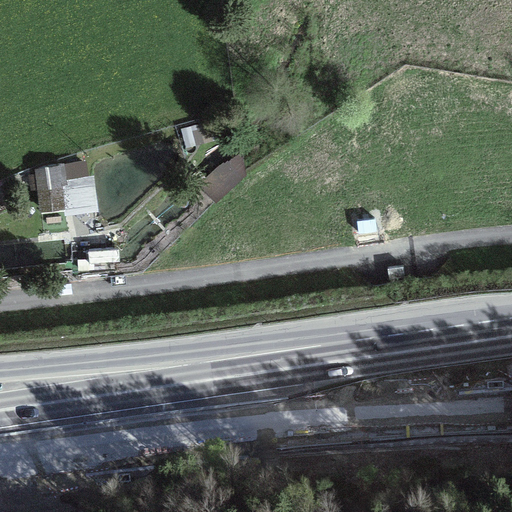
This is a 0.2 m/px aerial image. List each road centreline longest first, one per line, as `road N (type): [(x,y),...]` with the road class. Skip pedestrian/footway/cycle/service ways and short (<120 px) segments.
road 1 (motorway): [(0,458),(281,423),(511,412)]
road 2 (motorway): [(326,361),(289,345),(0,369)]
road 3 (motorway): [(326,361),(0,409)]
road 4 (motorway): [(511,334),(326,361)]
